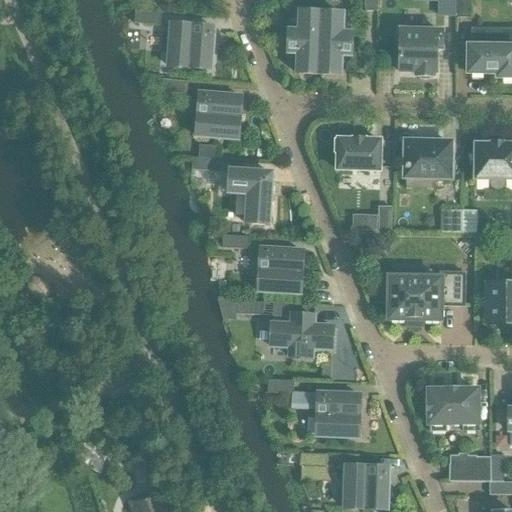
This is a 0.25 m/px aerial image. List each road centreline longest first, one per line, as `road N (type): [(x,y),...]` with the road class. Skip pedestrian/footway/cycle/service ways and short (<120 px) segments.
road 1 (residential): [(279,108),(377,354)]
road 2 (residential): [(279,108),(511,107)]
road 3 (residential): [(377,354),(441,511)]
road 4 (residential): [(377,354),(511,355)]
